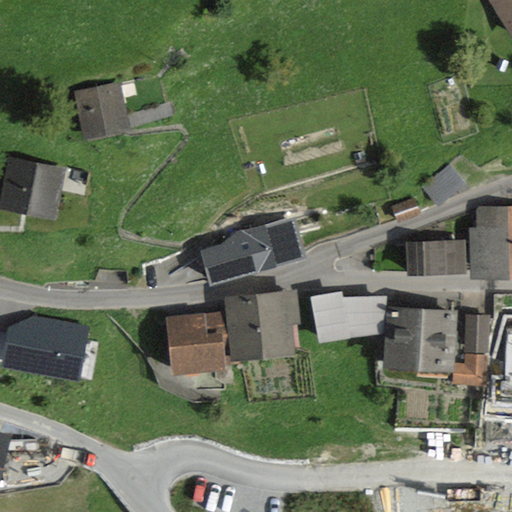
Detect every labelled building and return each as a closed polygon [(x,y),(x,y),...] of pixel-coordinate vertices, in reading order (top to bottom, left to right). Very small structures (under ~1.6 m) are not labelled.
[(511,0),(487,0),(511,37),(511,0)] [(121,82),(74,91),(84,139),(131,130),(121,82)] [(174,115),(170,102),(128,115),(132,128),(174,115)] [(66,168),(8,157),(0,198),(0,209),(56,220),(66,168)] [(466,184),(450,164),(422,187),(438,207),(466,184)] [(415,198),(392,207),(398,223),(422,214),(415,198)] [(511,206),(477,207),(477,228),(469,228),(470,280),(511,279),(511,206)] [(223,244),(201,250),(212,285),(308,258),(296,215),(237,232),(223,244)] [(466,240),(407,242),(408,275),(466,273),(466,240)] [(297,289),(289,290),(293,324),(301,323),(297,289)] [(289,290),(225,297),(226,311),(232,361),(240,360),(296,354),(293,324),(289,290)] [(342,291),(311,296),(321,343),(351,337),(385,332),(386,296),(344,297),(342,291)] [(389,305),(384,367),(455,372),(459,310),(389,305)] [(226,311),(166,317),(172,375),(227,370),(227,365),(241,364),(240,360),(232,361),(226,311)] [(490,315),(465,314),(465,351),(489,352),(490,315)] [(87,340),(89,326),(32,316),(8,328),(8,332),(0,330),(0,363),(2,364),(2,365),(80,379),(80,377),(92,379),(99,343),(87,340)] [(465,363),(456,363),(456,384),(487,385),(488,355),(465,354),(465,363)]
